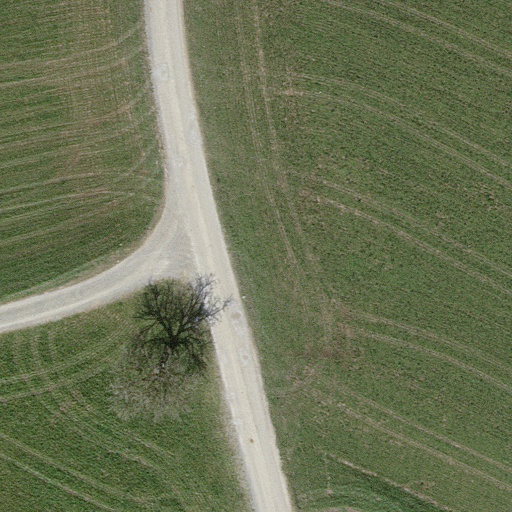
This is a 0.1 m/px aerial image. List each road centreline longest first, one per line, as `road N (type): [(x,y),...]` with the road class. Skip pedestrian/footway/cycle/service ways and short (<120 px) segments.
road 1 (track): [(273,511),(202,250)]
road 2 (track): [(165,0),(202,250)]
road 3 (track): [(202,250),(0,321)]
